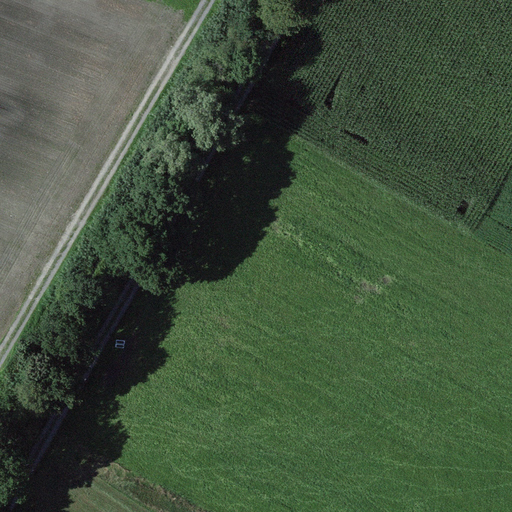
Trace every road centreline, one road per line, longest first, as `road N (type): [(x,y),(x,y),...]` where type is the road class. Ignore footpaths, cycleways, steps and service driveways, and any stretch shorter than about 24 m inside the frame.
road 1 (track): [(4,511),(299,0)]
road 2 (track): [(0,378),(214,0)]
